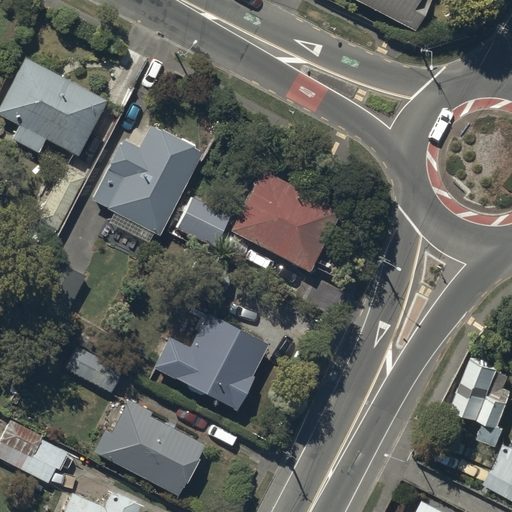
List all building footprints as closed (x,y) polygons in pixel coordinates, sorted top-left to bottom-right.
[(357,0),(413,28),(427,0),(357,0)] [(106,101),(26,58),(0,107),(0,114),(21,126),(14,140),(36,152),(45,136),(77,154),(106,101)] [(193,143),(146,119),(135,140),(118,131),(88,189),(152,222),(193,143)] [(336,203),(260,165),(231,222),(308,260),(336,203)] [(58,232),(86,179),(64,168),(37,221),(58,232)] [(223,211),(187,193),(172,223),(208,241),(223,211)] [(231,269),(223,265),(227,258),(203,244),(198,253),(201,255),(189,275),(219,291),(231,269)] [(84,269),(50,251),(27,298),(60,315),(84,269)] [(261,337),(204,307),(185,342),(163,331),(149,357),(229,398),(261,337)] [(68,363),(108,385),(121,360),(81,339),(68,363)] [(499,366),(474,356),(455,403),(485,415),(478,435),(496,442),(504,423),(499,421),(508,398),(489,390),(499,366)] [(200,435),(126,395),(108,427),(99,422),(89,441),(173,486),(200,435)] [(65,452),(9,424),(0,441),(0,457),(49,482),(65,452)] [(511,445),(504,442),(486,482),(511,493),(511,445)] [(99,502),(72,490),(62,511),(128,511),(134,498),(106,486),(99,502)] [(449,511),(427,501),(420,511),(449,511)]
